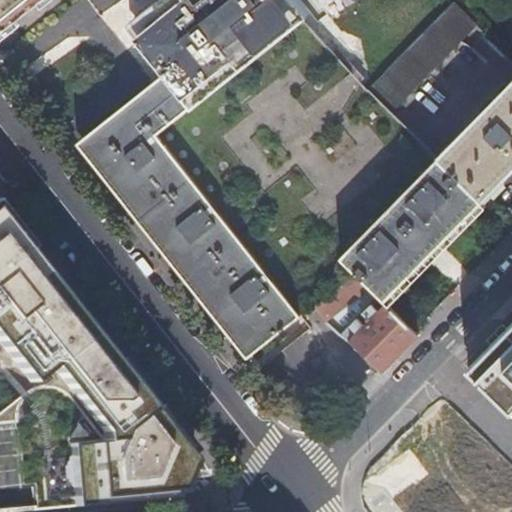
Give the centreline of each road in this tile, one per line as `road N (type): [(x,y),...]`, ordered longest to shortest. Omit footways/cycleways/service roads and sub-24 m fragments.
road 1 (secondary): [(9,140),(287,491)]
road 2 (residential): [(287,491),(321,469),(511,277)]
